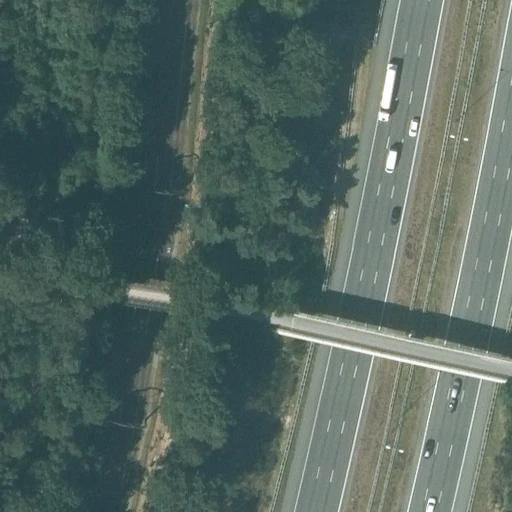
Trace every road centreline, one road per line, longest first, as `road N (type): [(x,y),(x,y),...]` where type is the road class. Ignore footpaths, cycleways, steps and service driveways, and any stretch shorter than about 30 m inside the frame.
road 1 (motorway): [(420,0),(314,511)]
road 2 (motorway): [(427,511),(511,114)]
